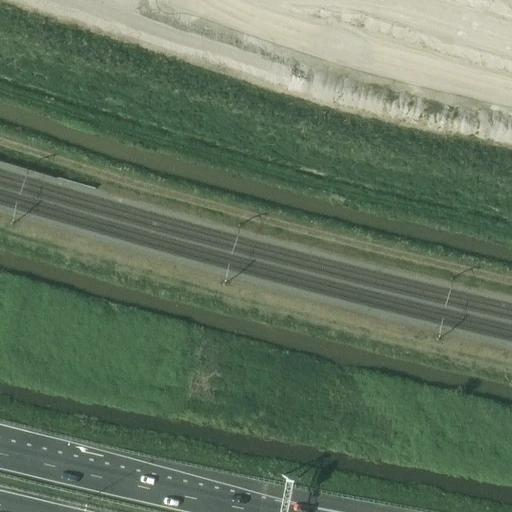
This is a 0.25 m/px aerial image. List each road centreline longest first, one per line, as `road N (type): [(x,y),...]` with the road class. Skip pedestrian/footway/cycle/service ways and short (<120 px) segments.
road 1 (motorway): [(253,511),(0,453)]
road 2 (track): [(511,65),(305,0)]
